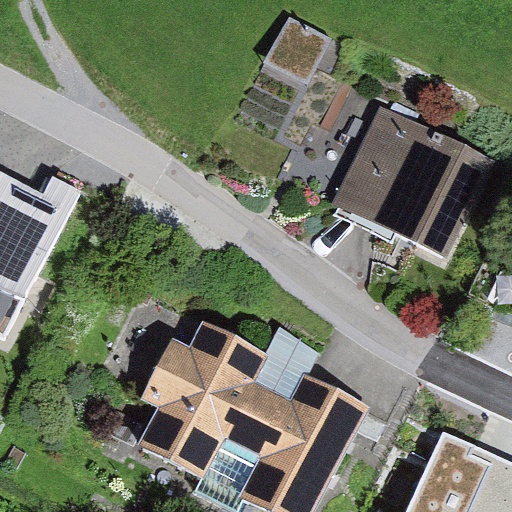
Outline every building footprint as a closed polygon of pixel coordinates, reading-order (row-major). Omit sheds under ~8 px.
[(290,18),(266,62),(309,86),(332,41),(290,18)] [(496,163),(379,108),(332,207),(449,262),(496,163)] [(42,193),(0,171),(0,333),(4,335),(79,191),(51,176),(42,193)] [(511,267),(506,265),(487,307),(511,318),(511,267)] [(265,355),(203,323),(191,349),(172,340),(141,399),(160,408),(140,447),(204,478),(195,492),(236,511),(237,511),(245,498),(272,511),(313,511),(368,408),(309,377),(319,357),(279,327),(265,355)] [(511,511),(511,465),(445,434),(408,511),(511,511)]
